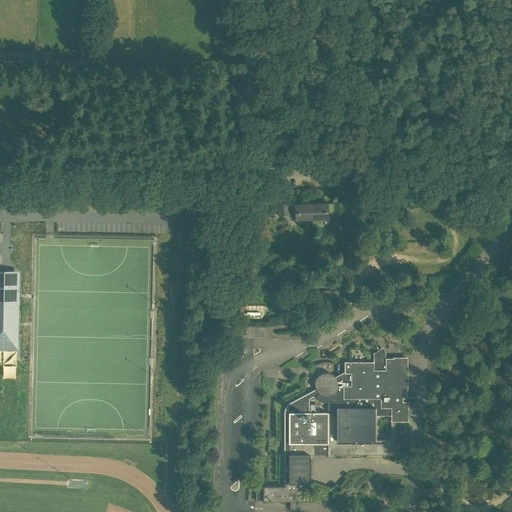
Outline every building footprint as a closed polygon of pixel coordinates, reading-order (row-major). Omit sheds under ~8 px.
[(328,209),(334,209),(334,212),(345,212),(344,200),(334,200),(334,203),(311,204),(312,218),(328,217),(328,209)] [(290,202),(284,202),(277,203),(278,215),(290,214),(290,202)] [(312,218),(311,204),(294,205),(295,219),(312,218)] [(0,339),(15,340),(16,294),(12,293),(13,274),(0,273),(0,339)] [(321,307),(338,307),(339,291),(322,291),(321,307)] [(263,501),(295,501),(297,501),(297,483),(310,483),(310,455),(307,455),(307,443),(328,443),(327,455),(397,454),(397,443),(394,443),(394,440),(377,439),(377,415),(391,415),(391,421),(408,421),(408,401),(406,401),(407,358),(386,358),(385,363),(345,363),(344,373),(335,378),(334,377),(333,376),(332,375),(331,375),(329,374),(328,374),(327,374),(325,374),(324,374),(323,374),(322,375),(320,375),(319,376),(318,377),(317,378),(317,379),(316,380),(315,381),(315,383),(315,384),(315,385),(315,387),(315,388),(316,389),(316,391),(291,402),(286,408),(284,415),(284,486),(263,486),(256,486),(256,499),(263,499),(263,501)]
